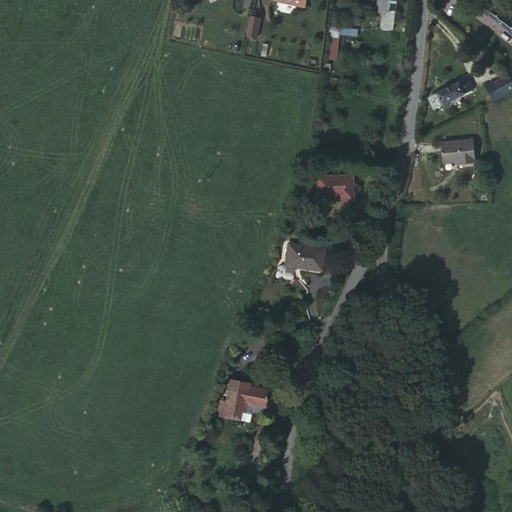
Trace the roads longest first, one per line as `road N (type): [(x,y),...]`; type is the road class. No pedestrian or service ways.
road 1 (tertiary): [(276,511),(286,415),(302,356),(368,262)]
road 2 (tertiary): [(368,262),(389,198),(417,0)]
road 3 (unclassified): [(368,262),(404,511)]
